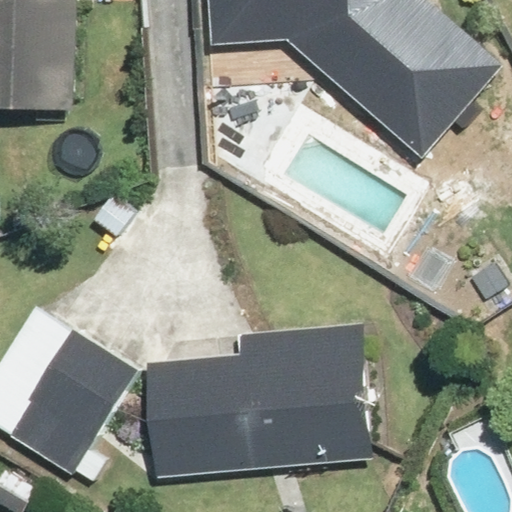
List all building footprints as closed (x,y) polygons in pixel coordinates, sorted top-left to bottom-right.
[(88,0),(0,0),(0,112),(85,115),(88,0)] [(217,0),(218,48),(299,47),(437,162),(511,70),(511,63),(435,0),(217,0)] [(147,369),(44,305),(0,376),(0,424),(81,475),(147,369)] [(247,355),(155,363),(164,477),(386,459),(375,319),(245,329),(247,355)] [(37,511),(52,490),(16,467),(0,491),(0,506),(9,511),(37,511)]
